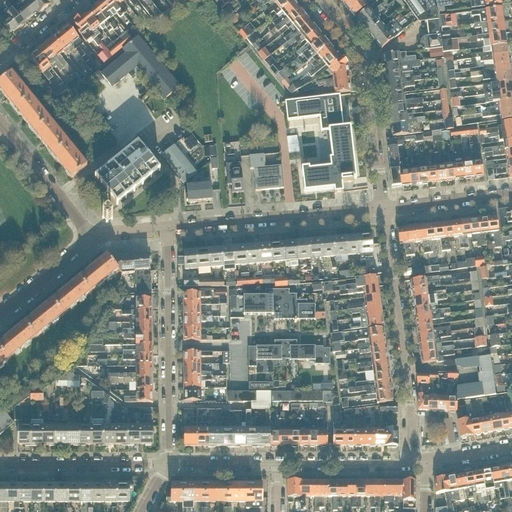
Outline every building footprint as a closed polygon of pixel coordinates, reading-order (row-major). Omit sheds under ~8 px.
[(6,0),(8,2),(24,22),(27,19),(28,20),(31,17),(30,15),(22,5),(18,7),(12,0),(6,0)] [(22,5),(30,15),(31,17),(36,13),(35,12),(38,10),(40,13),(49,5),(48,4),(49,3),(47,0),(17,0),(20,2),(22,0),(23,0),(26,3),(23,5),(22,4),(22,5)] [(107,15),(110,12),(100,0),(97,2),(97,3),(94,6),(114,31),(118,28),(107,15)] [(129,21),(124,15),(111,0),(100,0),(110,12),(114,9),(120,18),(121,17),(126,23),(129,21)] [(120,4),(124,1),(122,0),(111,0),(124,15),(127,12),(120,4)] [(139,13),(143,10),(134,0),(122,0),(124,1),(125,0),(128,0),(134,7),(139,13)] [(279,0),(271,7),(263,13),(266,17),(274,11),(277,15),(281,11),(294,1),(292,0),(279,0)] [(354,17),(368,6),(364,1),(365,0),(349,0),(345,4),(347,7),(347,8),(349,11),(350,11),(355,16),(354,17)] [(442,46),(438,14),(432,0),(403,0),(411,12),(417,20),(419,22),(427,21),(429,31),(430,31),(430,36),(427,37),(424,38),(422,40),(421,42),(421,46),(423,49),(425,50),(428,50),(443,48),(442,46)] [(440,13),(445,12),(443,0),(440,0),(436,1),(440,13)] [(500,0),(484,0),(485,1),(474,3),(475,8),(501,5),(500,0)] [(296,2),(294,2),(294,1),(281,11),(284,15),(276,22),(279,25),(300,8),(298,6),(298,5),(296,2)] [(21,24),(24,22),(8,2),(4,5),(11,13),(7,16),(17,28),(21,25),(21,24)] [(363,26),(384,9),(388,5),(385,2),(373,12),(369,8),(356,18),(357,19),(357,21),(359,23),(361,23),(363,26)] [(116,34),(114,31),(94,6),(92,8),(91,7),(87,11),(100,27),(103,25),(107,29),(113,37),(116,34)] [(228,17),(233,14),(228,8),(223,11),(228,17)] [(303,10),(301,10),(300,8),(279,25),(275,28),(278,33),(286,26),(288,30),(293,26),(306,16),(305,15),(305,13),(303,10)] [(369,34),(382,23),(388,18),(384,14),(387,12),(384,9),(363,26),(365,29),(365,30),(367,33),(368,33),(369,34)] [(487,23),(504,21),(502,9),(475,12),(476,17),(486,15),(487,23)] [(80,17),(102,44),(105,41),(100,35),(100,34),(97,30),(100,27),(87,11),(80,17)] [(411,12),(404,18),(398,22),(401,26),(405,23),(406,23),(409,21),(412,25),(417,20),(411,12)] [(7,16),(4,19),(0,13),(0,21),(10,33),(13,31),(14,32),(17,28),(7,16)] [(233,14),(228,17),(234,25),(241,19),(237,15),(235,16),(233,14)] [(398,22),(404,18),(401,15),(395,20),(397,23),(398,22)] [(451,15),(440,17),(441,24),(442,28),(452,27),(451,15)] [(287,43),(291,40),(311,23),(310,21),(310,19),(308,17),(306,16),(293,26),(296,29),(284,39),(287,43)] [(80,17),(73,22),(79,29),(77,30),(81,35),(81,36),(86,42),(91,38),(93,40),(98,46),(102,44),(80,17)] [(148,30),(154,24),(151,20),(144,25),(148,30)] [(375,41),(397,24),(394,21),(385,28),(382,23),(369,34),(370,34),(370,36),(372,38),(373,38),(375,41)] [(504,21),(487,23),(475,25),(475,29),(482,28),(483,36),(505,33),(504,21)] [(299,45),(305,40),(317,30),(317,29),(317,28),(315,25),(313,25),(311,23),(291,40),(287,43),(283,46),(286,50),(296,42),(299,45)] [(382,49),(403,32),(397,24),(375,41),(378,44),(378,46),(380,48),(381,48),(382,49)] [(247,39),(254,33),(248,26),(238,34),(244,41),(247,39)] [(75,43),(79,39),(69,27),(68,27),(66,27),(64,29),(64,31),(61,33),(81,58),(85,55),(75,43)] [(129,36),(133,40),(140,34),(136,30),(129,36)] [(299,57),(302,54),(323,37),(322,35),(322,34),(320,31),(318,31),(317,30),(305,40),(308,44),(296,53),(299,57)] [(443,41),(450,40),(449,32),(442,33),(443,41)] [(81,58),(61,33),(58,36),(57,35),(54,38),(54,39),(53,40),(64,52),(68,49),(76,59),(75,59),(79,64),(84,61),(81,58)] [(253,46),(258,42),(260,40),(254,33),(247,39),(253,46)] [(505,33),(483,36),(477,37),(478,41),(483,41),(484,49),(491,48),(507,46),(505,33)] [(128,44),(133,40),(129,36),(124,40),(128,44)] [(164,100),(180,87),(139,37),(123,51),(126,55),(101,75),(112,88),(129,74),(131,78),(135,75),(132,71),(137,68),(164,100)] [(326,40),(323,37),(302,54),(308,62),(312,59),(329,45),(329,44),(330,44),(327,40),(326,40)] [(60,56),(64,52),(53,40),(51,40),(48,42),(48,44),(46,46),(64,68),(69,74),(72,71),(60,56)] [(119,51),(126,45),(123,41),(116,47),(119,51)] [(259,54),(264,49),(258,42),(253,46),(259,54)] [(113,43),(106,49),(107,49),(112,57),(119,51),(116,47),(113,43)] [(443,53),(452,52),(451,44),(442,46),(443,48),(443,49),(443,53)] [(330,46),(329,45),(312,59),(315,62),(311,65),(311,66),(305,70),(308,74),(335,52),(333,50),(334,49),(331,45),(330,46)] [(60,72),(64,68),(46,46),(43,48),(42,48),(39,50),(39,51),(38,52),(52,69),(56,66),(60,72)] [(508,48),(507,47),(507,46),(491,48),(492,52),(480,54),(480,58),(508,55),(508,52),(508,51),(508,48)] [(264,61),(271,56),(265,48),(264,49),(259,54),(258,54),(264,61)] [(104,64),(112,57),(107,49),(98,56),(104,64)] [(444,57),(443,53),(443,49),(429,51),(431,59),(444,57)] [(446,63),(454,62),(453,56),(457,53),(457,51),(452,52),(443,53),(444,57),(444,59),(446,59),(446,63)] [(48,73),(52,69),(38,52),(37,53),(36,52),(33,55),(33,56),(30,59),(48,81),(53,78),(48,73)] [(338,54),(337,54),(335,52),(308,74),(311,77),(317,72),(317,73),(326,66),(329,69),(342,59),(338,54)] [(416,57),(407,58),(406,53),(384,55),(384,57),(383,58),(383,61),(384,62),(385,66),(416,62),(416,57)] [(509,59),(508,58),(508,55),(480,58),(481,63),(493,61),(494,66),(509,64),(509,62),(510,61),(509,59)] [(270,69),(275,64),(276,63),(271,56),(264,61),(270,69)] [(94,72),(101,66),(95,57),(87,64),(94,72)] [(348,74),(347,64),(342,58),(342,59),(329,69),(332,74),(333,75),(348,74)] [(386,76),(402,74),(413,72),(412,68),(421,67),(420,61),(416,62),(385,66),(385,69),(384,70),(385,74),(386,74),(386,76)] [(447,72),(455,71),(454,62),(446,63),(447,72)] [(276,76),(282,71),(275,64),(270,69),(269,69),(276,76)] [(510,65),(509,65),(509,64),(494,66),(495,71),(482,72),(483,77),(510,73),(510,70),(511,70),(510,65)] [(282,83),(287,79),(291,76),(285,69),(282,71),(276,76),(282,83)] [(438,79),(445,79),(444,69),(443,69),(437,69),(437,70),(438,79)] [(449,81),(455,80),(456,80),(455,71),(447,72),(449,81)] [(421,77),(414,78),(413,72),(402,74),(386,76),(386,77),(385,78),(386,81),(387,82),(387,85),(414,82),(421,81),(421,77)] [(511,76),(511,75),(510,73),(483,77),(483,81),(496,79),(496,84),(511,82),(511,81),(511,80),(511,78),(511,76)] [(0,90),(15,110),(31,97),(12,74),(0,83),(0,90)] [(319,88),(323,86),(349,83),(349,79),(350,78),(349,76),(348,75),(348,74),(333,75),(333,80),(322,81),(317,83),(319,88)] [(288,91),(293,86),(287,79),(282,83),(288,91)] [(445,79),(438,79),(439,89),(446,88),(445,79)] [(66,87),(71,93),(76,89),(79,87),(74,80),(66,87)] [(291,95),(297,91),(302,88),(298,82),(293,86),(288,91),(291,95)] [(404,88),(415,86),(414,82),(387,85),(388,89),(386,89),(387,94),(388,94),(388,95),(404,93),(404,88)] [(511,82),(496,84),(484,86),(485,95),(511,91),(511,83),(511,84),(511,82)] [(351,88),(350,87),(349,83),(323,86),(323,91),(334,90),(335,94),(350,92),(350,91),(351,90),(351,88)] [(79,87),(76,89),(87,102),(91,98),(81,85),(79,87)] [(71,93),(66,87),(66,86),(54,95),(60,103),(71,93)] [(82,106),(87,102),(76,89),(71,93),(82,106)] [(300,95),(293,97),(294,99),(314,97),(313,90),(300,95)] [(511,91),(485,95),(486,104),(490,104),(511,100),(511,91)] [(405,101),(405,95),(389,97),(389,99),(388,99),(388,104),(389,104),(390,107),(423,103),(422,99),(405,101)] [(344,128),(341,109),(340,96),(285,102),(287,121),(320,117),(322,132),(329,131),(333,159),(330,159),(331,168),(310,170),(310,168),(302,169),(305,193),(334,189),(335,194),(344,193),(342,183),(354,182),(354,179),(356,179),(350,127),(344,128)] [(34,133),(50,120),(31,97),(15,110),(34,133)] [(459,99),(452,100),(451,100),(452,109),(460,108),(459,99)] [(511,100),(490,104),(490,108),(487,109),(487,113),(511,109),(511,100)] [(391,117),(407,115),(406,110),(423,108),(423,103),(390,107),(390,111),(389,111),(390,116),(391,116),(391,117)] [(511,109),(487,113),(482,114),(483,118),(501,116),(501,122),(511,120),(511,109)] [(443,121),(445,121),(450,120),(449,110),(442,111),(443,121)] [(413,119),(413,114),(407,115),(391,117),(391,118),(390,119),(391,123),(392,124),(392,127),(422,123),(425,123),(425,118),(413,119)] [(53,156),(68,143),(50,120),(34,133),(53,156)] [(511,121),(501,123),(502,128),(484,131),(485,135),(511,131),(511,121)] [(393,137),(420,134),(420,130),(423,130),(422,123),(392,127),(393,131),(392,131),(392,136),(393,136),(393,137)] [(468,129),(469,135),(469,136),(478,135),(477,128),(468,129)] [(189,151),(202,142),(193,129),(180,138),(189,151)] [(511,131),(485,135),(484,135),(484,139),(498,138),(499,142),(504,142),(511,140),(511,131)] [(433,140),(432,137),(432,132),(423,133),(423,135),(424,142),(433,140)] [(397,146),(404,146),(406,145),(405,142),(405,138),(396,139),(397,146)] [(402,187),(398,159),(396,139),(387,140),(388,149),(391,172),(390,172),(392,188),(393,188),(393,189),(399,188),(398,187),(402,187)] [(482,154),(485,154),(493,153),(511,149),(511,140),(504,142),(505,147),(484,149),(484,151),(482,151),(482,154)] [(72,179),(87,167),(68,143),(53,156),(72,179)] [(160,171),(153,162),(138,143),(138,144),(138,145),(130,151),(130,150),(129,151),(130,151),(122,158),(122,157),(121,158),(114,164),(113,164),(112,164),(113,165),(105,171),(104,171),(104,172),(97,178),(96,178),(100,183),(92,189),(91,189),(99,199),(99,198),(101,197),(101,198),(101,197),(100,196),(104,192),(105,194),(106,194),(105,193),(107,192),(117,205),(118,205),(118,204),(125,198),(126,198),(127,198),(126,197),(134,191),(134,192),(135,191),(134,190),(142,184),(143,185),(143,184),(151,177),(151,178),(152,177),(151,177),(159,171),(160,171)] [(162,156),(165,159),(185,183),(197,174),(175,146),(162,156)] [(482,161),(477,161),(475,146),(470,147),(471,150),(474,177),(478,177),(478,178),(483,177),(483,176),(484,176),(482,161)] [(511,149),(493,153),(485,154),(485,158),(506,155),(506,160),(511,159),(511,149)] [(471,178),(474,177),(471,150),(466,150),(468,162),(463,163),(465,178),(466,178),(466,179),(471,179),(471,178)] [(463,163),(459,164),(457,151),(453,152),(456,180),(459,179),(460,180),(464,180),(464,179),(465,178),(463,163)] [(453,180),(456,180),(453,152),(448,152),(450,165),(445,165),(447,181),(448,181),(449,181),(452,181),(453,180)] [(435,182),(438,182),(435,154),(430,155),(431,158),(426,159),(426,162),(429,183),(430,183),(430,184),(435,183),(435,182)] [(445,165),(441,166),(439,154),(435,154),(438,182),(441,181),(441,182),(446,182),(446,181),(447,181),(445,165)] [(282,166),(266,168),(265,155),(249,157),(250,170),(254,169),(256,192),(284,189),(282,166)] [(426,162),(422,162),(421,156),(416,157),(420,184),(423,184),(423,185),(428,184),(428,183),(429,183),(426,162)] [(417,185),(420,184),(416,157),(412,157),(414,169),(409,170),(411,185),(412,185),(413,186),(416,186),(417,185)] [(409,170),(404,171),(403,158),(398,159),(402,187),(405,186),(406,187),(409,187),(410,185),(411,185),(409,170)] [(511,159),(506,160),(507,165),(494,167),(493,162),(486,163),(487,172),(511,168),(511,159)] [(233,193),(243,193),(241,163),(231,164),(233,193)] [(511,168),(487,172),(488,182),(494,181),(494,175),(508,174),(509,179),(511,178),(511,168)] [(187,186),(187,187),(188,196),(186,196),(187,202),(188,202),(188,203),(213,201),(212,184),(187,186)] [(493,217),(492,216),(489,217),(489,218),(487,218),(489,233),(491,249),(501,248),(497,217),(493,217)] [(487,218),(486,218),(486,217),(481,218),(481,219),(478,219),(482,247),(486,246),(485,234),(489,233),(487,218)] [(469,220),(468,221),(468,219),(463,220),(463,221),(460,221),(464,249),(468,249),(467,236),(471,236),(469,220)] [(476,220),(474,219),(472,219),(471,220),(469,220),(471,236),(472,243),(477,243),(478,247),(482,247),(478,219),(476,220)] [(460,221),(458,222),(457,221),(454,221),(453,222),(452,223),(453,238),(458,237),(460,250),(464,249),(460,221)] [(452,223),(450,223),(449,222),(446,222),(445,223),(443,224),(446,251),(450,251),(449,239),(453,238),(452,223)] [(443,224),(440,224),(439,223),(436,224),(435,225),(434,225),(436,240),(440,240),(442,252),(446,251),(443,224)] [(434,225),(432,225),(431,224),(428,225),(427,226),(425,226),(428,254),(432,253),(431,241),(436,240),(434,225)] [(425,226),(422,226),(422,225),(417,226),(417,227),(416,227),(418,243),(422,242),(424,254),(428,254),(425,226)] [(416,227),(414,227),(413,226),(410,227),(410,228),(407,228),(410,256),(414,255),(413,243),(418,243),(416,227)] [(407,228),(404,229),(404,228),(399,228),(399,229),(398,230),(400,245),(404,244),(406,257),(410,256),(407,228)] [(369,236),(367,236),(367,235),(362,235),(362,236),(358,237),(360,255),(360,261),(361,267),(365,266),(364,260),(365,260),(365,258),(373,258),(372,253),(373,253),(372,244),(373,244),(373,239),(372,240),(372,238),(369,236)] [(358,237),(352,237),(352,236),(346,237),(347,256),(360,255),(358,237)] [(511,236),(509,237),(502,238),(503,247),(506,246),(505,242),(511,240),(511,236)] [(335,257),(347,256),(346,237),(339,237),(339,238),(333,239),(335,257)] [(333,239),(327,240),(327,238),(321,239),(322,258),(335,257),(333,239)] [(310,259),(322,258),(321,239),(314,239),(314,241),(309,241),(310,259)] [(309,241),(303,242),(303,240),(296,241),(298,260),(310,259),(309,241)] [(298,266),(298,260),(296,241),(289,242),(290,243),(284,243),(285,261),(286,268),(298,266)] [(260,264),(273,262),(271,243),(264,244),(265,245),(259,246),(260,264)] [(284,243),(278,244),(278,243),(271,243),(273,262),(285,261),(284,243)] [(235,266),(248,265),(246,245),(240,246),(240,247),(234,248),(235,266)] [(259,246),(253,246),(253,245),(246,245),(248,265),(260,264),(259,246)] [(228,248),(228,247),(221,248),(223,267),(223,271),(236,270),(235,266),(234,248),(228,248)] [(211,268),(223,267),(221,248),(215,248),(215,250),(209,250),(211,268)] [(209,250),(203,251),(203,249),(196,250),(198,269),(211,268),(209,250)] [(185,270),(198,269),(196,250),(190,251),(190,252),(184,252),(185,270)] [(149,255),(148,255),(144,255),(144,256),(133,257),(135,274),(136,292),(152,291),(152,284),(149,284),(149,277),(151,276),(150,263),(151,261),(151,257),(149,257),(149,255)] [(119,270),(110,259),(107,256),(80,279),(91,293),(119,270)] [(123,275),(135,274),(133,257),(110,259),(119,270),(123,275)] [(484,267),(484,264),(483,257),(477,258),(477,259),(474,260),(475,268),(484,267)] [(475,268),(474,260),(474,259),(465,260),(466,262),(466,269),(475,268)] [(362,276),(375,275),(374,267),(361,269),(362,276)] [(275,284),(274,280),(274,276),(263,277),(263,278),(262,278),(262,285),(275,284)] [(378,279),(377,278),(377,276),(362,278),(362,279),(355,279),(356,285),(352,285),(352,290),(378,287),(378,283),(378,282),(378,279)] [(439,282),(438,277),(411,280),(412,284),(411,284),(411,289),(412,289),(413,290),(427,288),(427,283),(439,282)] [(64,315),(91,293),(80,279),(52,301),(64,315)] [(199,287),(199,279),(184,279),(184,287),(199,287)] [(274,280),(275,284),(275,288),(287,287),(287,285),(287,279),(274,280)] [(380,294),(380,291),(378,290),(378,287),(352,290),(340,292),(341,296),(363,293),(364,298),(379,297),(379,295),(380,294)] [(428,294),(427,288),(413,290),(413,292),(412,292),(412,297),(413,296),(414,300),(446,295),(446,291),(428,294)] [(484,299),(491,298),(490,289),(488,289),(483,290),(482,290),(484,299)] [(183,305),(200,305),(200,298),(211,298),(211,290),(200,290),(200,293),(184,293),(184,299),(183,299),(183,305)] [(244,296),(244,297),(244,315),(274,315),(274,314),(275,320),(295,320),(297,320),(298,320),(315,320),(315,305),(307,305),(307,300),(306,300),(306,301),(297,301),(297,295),(289,295),(289,291),(290,291),(290,290),(265,290),(265,295),(265,296),(244,296)] [(415,309),(430,307),(429,302),(447,300),(446,295),(414,300),(414,303),(413,304),(413,306),(415,308),(415,309)] [(349,310),(355,310),(380,306),(380,303),(381,302),(381,299),(379,298),(379,297),(364,298),(365,304),(348,306),(349,310)] [(152,299),(151,299),(151,298),(146,298),(146,299),(136,299),(136,312),(152,311),(152,299)] [(492,298),(491,298),(484,299),(485,308),(494,307),(492,298)] [(37,338),(64,315),(52,301),(25,324),(37,338)] [(212,313),(200,313),(200,305),(183,305),(183,312),(184,312),(184,316),(184,317),(212,317),(212,313)] [(382,314),(382,310),(381,309),(380,306),(355,310),(349,310),(349,315),(360,314),(361,319),(382,316),(382,315),(382,314)] [(437,306),(430,307),(415,309),(415,310),(414,311),(415,315),(416,315),(416,318),(443,315),(450,314),(450,309),(438,310),(437,306)] [(152,311),(136,312),(122,312),(121,312),(121,316),(136,316),(136,324),(153,323),(153,317),(152,317),(152,311)] [(432,321),(444,319),(443,315),(416,318),(417,322),(415,322),(416,326),(417,326),(417,328),(432,326),(432,321)] [(351,330),(357,329),(383,326),(383,323),(384,322),(383,318),(382,318),(382,316),(361,319),(356,319),(356,324),(351,325),(351,330)] [(212,321),(212,320),(212,317),(184,317),(184,319),(184,323),(183,323),(183,329),(200,329),(200,321),(212,321)] [(120,325),(121,320),(112,319),(111,331),(115,332),(115,325),(120,325)] [(476,329),(484,328),(482,319),(476,320),(475,320),(476,329)] [(130,340),(130,335),(136,335),(152,335),(152,330),(153,330),(153,323),(136,324),(130,324),(130,330),(123,330),(123,335),(124,335),(124,340),(130,340)] [(0,348),(9,360),(37,338),(25,324),(0,344),(0,348)] [(433,331),(432,326),(417,328),(418,329),(416,329),(417,334),(418,334),(419,337),(451,333),(450,328),(433,331)] [(96,335),(108,335),(108,327),(102,327),(96,335)] [(385,329),(383,329),(383,328),(359,331),(360,336),(357,336),(358,341),(365,340),(384,338),(384,335),(385,334),(385,329)] [(475,339),(485,338),(484,328),(476,329),(474,330),(475,339)] [(184,342),(212,342),(212,338),(207,338),(207,336),(200,336),(200,329),(183,329),(183,336),(184,336),(184,342)] [(420,346),(435,344),(442,343),(441,338),(451,337),(451,333),(419,337),(419,340),(418,340),(418,345),(420,345),(420,346)] [(332,344),(334,344),(334,343),(340,343),(339,334),(330,335),(332,344)] [(153,340),(152,340),(152,335),(136,335),(136,346),(154,346),(153,340)] [(492,348),(500,347),(499,336),(490,337),(492,348)] [(386,340),(385,339),(384,338),(365,340),(366,345),(358,346),(359,350),(386,347),(385,344),(386,342),(386,340)] [(485,338),(475,339),(474,339),(475,349),(487,347),(486,338),(485,338)] [(249,347),(249,368),(249,367),(256,367),(256,368),(257,368),(257,361),(273,361),(282,361),(282,360),(286,360),(290,359),(290,361),(299,361),(315,361),(315,365),(316,365),(323,365),(323,347),(316,347),(316,346),(299,346),(297,347),(297,341),(286,341),(275,341),(275,347),(256,347),(249,347)] [(442,348),(442,343),(435,344),(420,346),(420,348),(419,348),(419,352),(421,352),(421,356),(454,351),(454,347),(442,348)] [(340,344),(332,345),(333,354),(336,353),(338,353),(341,353),(340,344)] [(123,357),(137,357),(153,357),(153,352),(154,352),(154,346),(136,346),(136,352),(123,352),(123,357)] [(387,350),(386,350),(386,347),(359,350),(360,355),(371,354),(371,358),(387,356),(387,355),(388,355),(387,350)] [(0,367),(9,360),(0,348),(0,367)] [(480,358),(490,357),(489,349),(479,350),(480,358)] [(422,365),(437,363),(444,362),(443,357),(455,356),(454,351),(421,356),(422,359),(420,359),(421,364),(422,364),(422,365)] [(345,352),(344,352),(341,353),(338,353),(336,353),(336,360),(346,359),(345,352)] [(201,353),(186,353),(184,353),(184,359),(183,359),(183,365),(201,365),(201,357),(207,357),(207,353),(201,353)] [(77,368),(88,367),(88,356),(82,357),(77,365),(77,368)] [(387,357),(387,356),(371,358),(372,363),(357,365),(357,369),(388,365),(388,362),(389,362),(388,357),(387,357)] [(153,361),(153,357),(137,357),(123,357),(123,361),(137,361),(137,367),(154,367),(154,361),(153,361)] [(490,357),(480,358),(470,359),(456,361),(456,367),(479,364),(482,385),(457,389),(457,397),(457,401),(484,397),(496,395),(491,358),(490,357)] [(338,372),(343,371),(345,371),(344,362),(337,362),(338,372)] [(207,372),(201,372),(201,365),(183,365),(184,372),(185,372),(185,376),(184,376),(184,377),(213,377),(212,373),(207,373),(207,372)] [(388,369),(388,365),(357,369),(358,374),(373,372),(374,377),(389,375),(389,374),(390,374),(390,369),(388,369)] [(124,379),(137,379),(153,379),(153,373),(154,373),(154,367),(137,367),(137,375),(124,375),(124,379)] [(343,371),(338,372),(339,381),(347,380),(347,375),(344,375),(343,371)] [(352,389),(364,387),(390,384),(390,380),(391,379),(391,376),(389,375),(374,377),(374,381),(355,384),(356,385),(351,386),(352,389)] [(429,379),(430,375),(417,375),(416,375),(419,395),(418,411),(428,411),(429,385),(429,379)] [(201,389),(201,381),(213,381),(213,377),(184,377),(184,378),(185,378),(185,383),(184,383),(184,389),(201,389)] [(153,379),(137,379),(124,379),(124,383),(137,383),(137,391),(154,391),(154,385),(153,385),(153,379)] [(104,393),(92,384),(92,395),(104,395),(104,393)] [(392,393),(391,392),(393,391),(392,388),(391,387),(390,384),(364,387),(352,389),(349,389),(350,394),(367,392),(367,396),(392,393)] [(438,411),(438,396),(433,396),(434,385),(429,385),(428,411),(432,411),(432,412),(435,412),(436,411),(438,411)] [(447,412),(448,385),(443,385),(443,396),(438,396),(438,411),(439,411),(439,412),(443,412),(443,411),(447,412)] [(457,401),(457,397),(452,396),(452,385),(448,385),(447,412),(450,412),(450,413),(455,413),(455,412),(457,412),(457,401)] [(497,393),(505,392),(504,385),(503,385),(496,386),(497,393)] [(31,402),(43,402),(43,390),(42,388),(31,396),(31,402)] [(185,401),(201,401),(201,389),(184,389),(184,395),(185,395),(185,401)] [(214,401),(227,401),(226,389),(220,389),(220,395),(214,395),(214,401)] [(153,403),(153,397),(154,397),(154,391),(137,391),(137,398),(125,398),(125,403),(153,403)] [(271,410),(271,402),(271,392),(229,392),(229,403),(252,403),(252,410),(265,410),(271,410)] [(340,412),(338,392),(271,392),(271,402),(318,403),(323,403),(333,403),(333,413),(340,412)] [(393,398),(392,397),(392,393),(367,396),(360,397),(361,400),(363,399),(364,402),(377,400),(377,405),(393,403),(393,402),(394,400),(393,398)] [(473,420),(470,401),(466,401),(468,413),(469,420),(472,436),(476,435),(477,436),(480,436),(481,434),(482,434),(479,419),(473,420)] [(507,431),(508,429),(511,428),(511,422),(508,402),(508,401),(504,401),(506,409),(499,410),(500,415),(502,430),(503,430),(504,431),(507,431)] [(494,416),(492,403),(487,404),(492,432),(497,431),(498,432),(501,432),(502,431),(502,430),(500,415),(494,416)] [(49,421),(49,404),(43,404),(43,421),(43,445),(50,445),(50,446),(55,446),(55,427),(55,421),(49,421)] [(392,414),(398,414),(398,404),(387,405),(387,406),(387,412),(387,414),(386,422),(387,430),(386,446),(386,447),(391,447),(391,448),(396,448),(396,447),(398,447),(398,430),(392,430),(392,414)] [(487,434),(488,433),(492,432),(487,404),(482,405),(484,418),(479,419),(482,434),(483,434),(484,435),(487,434)] [(0,435),(13,425),(14,424),(0,407),(0,406),(0,435)] [(276,447),(276,446),(280,446),(280,416),(280,409),(275,409),(275,425),(271,425),(271,431),(271,446),(272,446),(272,447),(276,447)] [(271,446),(271,431),(271,425),(271,410),(265,410),(265,430),(258,430),(258,447),(264,447),(264,446),(271,446)] [(226,430),(226,421),(226,412),(221,412),(221,418),(222,447),(228,447),(234,447),(234,430),(226,430)] [(258,430),(250,430),(250,412),(246,412),(246,423),(246,430),(246,446),(252,446),(252,447),(258,447),(258,430)] [(104,446),(110,446),(110,445),(116,445),(116,413),(112,413),(112,427),(104,427),(104,446)] [(121,427),(121,413),(116,413),(116,445),(123,445),(123,446),(128,446),(128,427),(121,427)] [(344,446),(344,430),(344,417),(344,413),(340,413),(340,424),(340,430),(334,430),(334,443),(334,446),(335,446),(336,448),(338,448),(340,446),(344,446)] [(466,439),(467,437),(472,436),(469,420),(468,413),(462,414),(463,421),(458,422),(461,438),(462,438),(463,439),(466,439)] [(315,446),(318,446),(318,414),(313,414),(313,431),(309,431),(309,446),(310,446),(310,447),(315,447),(315,446)] [(328,443),(328,431),(323,431),(323,414),(318,414),(318,446),(322,446),(322,447),(325,447),(326,446),(328,446),(328,443)] [(136,421),(136,415),(134,415),(134,427),(128,427),(128,446),(134,446),(134,445),(141,445),(140,427),(141,421),(136,421)] [(289,446),(289,431),(285,431),(285,416),(280,416),(280,446),(284,446),(284,447),(287,447),(288,446),(289,446)] [(296,447),(297,446),(300,446),(300,416),(295,416),(295,426),(291,426),(291,446),(292,446),(293,447),(296,447)] [(305,423),(305,416),(300,416),(300,446),(304,446),(304,447),(307,447),(308,446),(309,446),(309,431),(309,423),(305,423)] [(209,447),(215,447),(222,447),(221,418),(217,418),(217,423),(216,423),(216,430),(209,430),(209,447)] [(375,447),(375,446),(376,446),(376,430),(371,430),(371,418),(365,418),(365,430),(365,446),(370,446),(370,447),(375,447)] [(31,446),(31,427),(31,421),(31,420),(23,420),(23,427),(19,427),(19,445),(25,445),(25,446),(31,446)] [(104,446),(104,427),(104,420),(92,420),(92,427),(92,445),(99,445),(99,446),(104,446)] [(31,446),(37,446),(37,445),(43,445),(43,421),(31,421),(31,427),(31,446)] [(61,445),(68,445),(68,427),(55,427),(55,446),(61,446),(61,445)] [(74,446),(80,446),(80,427),(68,427),(68,445),(74,445),(74,446)] [(86,445),(92,445),(92,427),(80,427),(80,446),(86,446),(86,445)] [(151,446),(151,445),(153,445),(153,427),(140,427),(141,445),(146,445),(146,446),(151,446)] [(197,447),(197,430),(185,430),(185,431),(184,431),(184,437),(185,437),(185,447),(197,447)] [(203,447),(209,447),(209,430),(197,430),(197,447),(203,447)] [(240,446),(246,446),(246,430),(234,430),(234,447),(240,447),(240,446)] [(355,446),(355,430),(344,430),(344,446),(349,446),(350,448),(353,448),(354,446),(355,446)] [(365,446),(365,430),(355,430),(355,446),(356,446),(356,448),(361,448),(361,446),(365,446)] [(386,446),(387,430),(376,430),(376,446),(377,446),(378,447),(381,447),(382,446),(386,446)] [(508,466),(507,467),(507,466),(502,466),(502,468),(499,468),(505,500),(504,500),(505,507),(511,506),(511,500),(511,497),(508,482),(511,481),(508,466)] [(497,468),(496,467),(492,468),(492,469),(490,470),(494,490),(498,489),(500,500),(504,500),(505,500),(499,468),(497,468)] [(489,470),(489,469),(484,470),(484,471),(482,471),(486,497),(487,503),(492,502),(490,491),(494,490),(490,470),(489,470)] [(482,471),(479,472),(478,471),(475,471),(474,473),(473,473),(475,488),(480,487),(482,498),(486,497),(482,471)] [(471,473),(471,472),(466,473),(467,474),(464,474),(467,489),(468,500),(473,499),(472,494),(476,493),(475,488),(473,473),(471,473)] [(464,474),(463,475),(462,473),(458,474),(458,476),(455,476),(460,502),(464,501),(462,490),(467,489),(464,474)] [(453,476),(451,475),(448,476),(448,477),(446,478),(449,492),(451,502),(455,501),(455,502),(460,502),(455,476),(453,476)] [(452,511),(451,502),(449,492),(446,478),(438,479),(436,481),(436,495),(444,493),(447,508),(435,509),(435,511),(452,511)] [(301,482),(300,482),(299,481),(296,481),(295,482),(288,482),(288,504),(293,504),(293,498),(301,498),(301,482)] [(311,482),(310,482),(309,481),(306,481),(305,482),(301,482),(301,498),(300,511),(303,511),(303,510),(306,510),(306,498),(311,498),(311,482)] [(316,482),(316,481),(312,481),(312,482),(311,482),(311,498),(315,498),(315,511),(319,511),(320,509),(320,482),(316,482)] [(329,482),(328,482),(327,481),(324,481),(323,482),(320,482),(320,509),(324,509),(324,498),(329,498),(329,482)] [(338,482),(334,482),(333,481),(331,481),(330,482),(329,482),(329,498),(333,498),(333,511),(338,511),(338,509),(338,482)] [(347,482),(346,482),(345,481),(342,481),(341,482),(338,482),(338,509),(342,509),(342,498),(347,498),(347,482)] [(356,482),(353,482),(352,481),(349,481),(348,482),(347,482),(347,498),(352,498),(352,509),(356,509),(356,482)] [(366,482),(364,482),(363,481),(361,481),(360,482),(356,482),(356,509),(361,509),(361,498),(366,498),(366,482)] [(372,482),(371,481),(368,481),(367,482),(366,482),(366,498),(371,498),(370,511),(375,511),(375,482),(372,482)] [(383,482),(382,481),(379,481),(379,482),(375,482),(375,511),(379,511),(380,498),(384,498),(384,482),(383,482)] [(390,482),(389,481),(387,481),(386,482),(384,482),(384,498),(384,503),(389,503),(389,511),(394,511),(394,509),(394,482),(390,482)] [(403,482),(402,482),(401,481),(398,481),(397,482),(394,482),(394,509),(398,509),(398,498),(403,498),(403,482)] [(415,510),(416,493),(416,482),(404,482),(403,482),(403,498),(403,510),(415,510)] [(93,485),(87,485),(87,483),(80,484),(80,503),(93,503),(93,485)] [(93,503),(105,503),(105,483),(104,483),(98,483),(98,485),(93,485),(93,503)] [(117,503),(117,483),(105,483),(105,503),(117,503)] [(117,503),(129,503),(129,492),(133,492),(133,485),(117,485),(117,483),(117,503)] [(14,485),(14,484),(7,484),(7,503),(14,503),(14,509),(15,509),(15,511),(19,511),(19,503),(19,485),(14,485)] [(19,503),(32,503),(32,484),(25,484),(25,485),(19,485),(19,503)] [(44,485),(38,485),(38,484),(32,484),(32,503),(44,503),(44,485)] [(44,503),(56,503),(56,484),(49,484),(49,485),(44,485),(44,503)] [(68,485),(63,485),(63,484),(56,484),(56,503),(68,503),(68,485)] [(68,503),(80,503),(80,484),(74,484),(74,485),(68,485),(68,503)] [(194,503),(195,484),(189,484),(189,485),(183,485),(183,503),(194,503)] [(205,503),(206,485),(200,485),(200,484),(195,484),(194,503),(205,503)] [(217,503),(217,484),(212,484),(212,485),(206,485),(205,503),(217,503)] [(228,503),(228,485),(223,485),(223,484),(217,484),(217,503),(228,503)] [(239,503),(240,484),(234,484),(234,485),(228,485),(228,503),(239,503)] [(250,509),(251,484),(245,484),(240,484),(239,503),(246,503),(246,509),(250,509)] [(250,511),(254,511),(254,508),(262,508),(262,484),(251,484),(250,509),(250,511)] [(183,503),(183,485),(172,485),(171,496),(167,496),(167,503),(178,503),(178,509),(179,509),(179,511),(170,510),(169,511),(182,511),(183,509),(183,503)]
